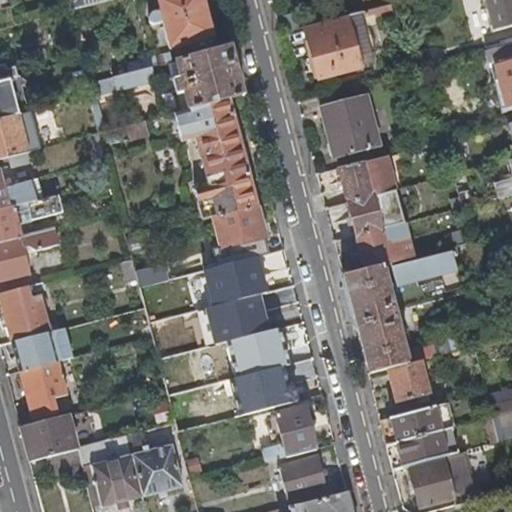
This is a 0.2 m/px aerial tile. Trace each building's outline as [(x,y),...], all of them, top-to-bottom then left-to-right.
[(106,2),(113,0),(64,0),(68,12),(106,2)] [(205,0),(158,0),(162,13),(155,13),(151,15),(150,17),(151,19),(151,21),(152,23),(154,24),(158,24),(165,22),(171,48),(215,37),(205,0)] [(511,26),(511,0),(484,0),(493,32),(511,26)] [(347,16),(359,65),(373,62),(361,12),(347,16)] [(347,16),(306,27),(319,78),(360,68),(359,65),(347,16)] [(511,44),(493,50),(507,106),(511,104),(511,44)] [(230,99),(246,95),(240,72),(234,47),(177,61),(181,78),(175,80),(178,96),(186,94),(190,110),(230,99)] [(406,57),(410,72),(440,64),(436,49),(406,57)] [(0,66),(0,81),(11,79),(18,77),(15,68),(7,71),(5,65),(0,66)] [(156,81),(153,68),(114,78),(87,85),(90,98),(91,98),(118,91),(156,81)] [(75,88),(87,85),(83,71),(71,74),(75,88)] [(0,120),(20,116),(11,79),(0,81),(0,120)] [(336,158),(382,146),(369,96),(323,108),(336,158)] [(90,136),(93,136),(99,160),(106,158),(104,149),(91,98),(90,98),(80,100),(90,136)] [(217,216),(258,206),(230,99),(190,110),(194,127),(180,131),(182,141),(197,138),(210,187),(196,190),(198,202),(213,198),(217,216)] [(20,116),(0,120),(0,160),(12,157),(30,152),(20,116)] [(150,135),(147,121),(132,125),(128,126),(131,140),(150,135)] [(30,152),(12,157),(14,165),(32,160),(30,152)] [(388,156),(340,168),(348,203),(397,190),(388,156)] [(107,162),(100,164),(105,183),(112,181),(107,162)] [(440,186),(447,212),(463,208),(456,181),(440,186)] [(3,190),(0,190),(0,211),(9,210),(13,208),(27,205),(39,201),(34,182),(3,190)] [(397,190),(348,203),(357,236),(406,223),(397,190)] [(59,196),(39,201),(27,205),(13,208),(9,210),(0,211),(0,243),(21,238),(18,225),(63,213),(59,196)] [(266,238),(258,206),(217,216),(212,217),(221,249),(266,238)] [(406,223),(357,236),(360,248),(352,250),(351,252),(352,259),(355,261),(363,259),(365,270),(390,264),(414,257),(406,223)] [(21,238),(0,243),(0,282),(31,275),(24,248),(28,247),(36,252),(59,246),(55,229),(21,238)] [(354,315),(369,373),(389,368),(408,363),(386,278),(393,276),(396,285),(442,273),(442,272),(457,268),(453,250),(392,266),(390,264),(365,270),(344,275),(354,315)] [(244,416),(295,403),(281,350),(290,348),(279,307),(270,309),(257,258),(206,271),(225,341),(244,416)] [(138,278),(133,259),(123,262),(129,282),(138,279),(138,278)] [(168,280),(174,279),(171,269),(138,278),(138,279),(140,287),(168,280)] [(175,423),(178,432),(206,425),(168,280),(140,287),(145,307),(153,337),(156,348),(167,390),(175,423)] [(38,285),(0,294),(0,299),(12,343),(50,333),(38,285)] [(12,343),(20,373),(59,363),(52,338),(58,336),(57,331),(50,333),(12,343)] [(461,336),(464,348),(469,347),(466,335),(461,336)] [(432,344),(435,356),(464,348),(461,336),(432,344)] [(408,363),(389,368),(397,402),(429,394),(420,360),(408,363)] [(59,363),(20,373),(32,420),(59,413),(55,399),(68,396),(59,363)] [(493,418),(499,440),(511,436),(511,389),(488,395),(493,418)] [(392,418),(399,442),(441,432),(437,416),(450,412),(448,403),(392,418)] [(268,461),(317,449),(306,406),(275,414),(283,443),(264,448),(268,462),(268,461)] [(26,445),(30,462),(48,457),(78,449),(80,449),(72,415),(21,428),(26,445)] [(493,444),(500,442),(499,440),(493,418),(486,420),(493,444)] [(399,442),(406,466),(435,459),(444,457),(459,452),(454,428),(441,432),(399,442)] [(80,449),(78,449),(81,458),(95,454),(92,445),(80,449)] [(132,455),(143,498),(183,488),(172,445),(150,451),(149,447),(143,448),(144,452),(132,455)] [(78,449),(48,457),(53,475),(83,467),(81,458),(78,449)] [(459,452),(444,457),(445,460),(411,470),(420,507),(455,498),(454,494),(473,489),(463,452),(459,452)] [(103,508),(143,498),(132,455),(121,458),(120,454),(114,456),(115,460),(92,466),(103,508)] [(286,493),(325,483),(318,456),(279,466),(286,493)] [(268,462),(253,465),(255,473),(270,469),(268,461),(268,462)] [(353,511),(348,492),(289,508),(289,511),(353,511)]
